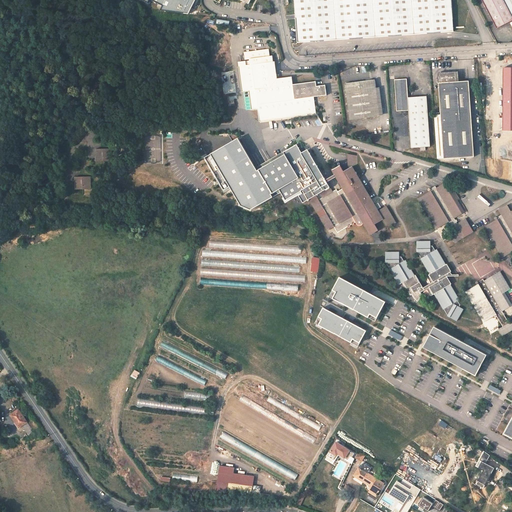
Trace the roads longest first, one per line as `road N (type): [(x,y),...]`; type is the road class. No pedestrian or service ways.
road 1 (track): [(286,511),(357,380),(347,358),(314,330),(314,296)]
road 2 (tertiary): [(138,511),(92,487),(0,354)]
road 3 (unknown): [(469,0),(492,49),(499,130)]
road 4 (tertiary): [(291,511),(162,511)]
